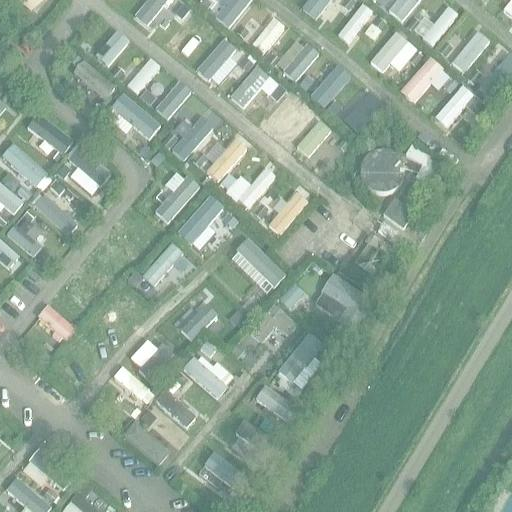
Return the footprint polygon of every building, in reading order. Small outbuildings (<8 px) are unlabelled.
[(52,0),(30,0),(29,1),(42,13),(54,1),(52,0)] [(172,0),(171,0),(151,0),(135,21),(147,31),(172,0)] [(208,0),(204,0),(198,8),(205,13),(213,4),(208,0)] [(228,34),(253,3),(249,0),(233,0),(215,24),(228,34)] [(334,0),(312,0),(301,14),(315,25),(334,0)] [(350,0),(347,0),(340,8),(347,14),(355,4),(350,0)] [(372,0),(372,1),(381,9),(388,0),(372,0)] [(424,0),(402,0),(389,16),(402,27),(424,0)] [(182,7),(175,16),(181,21),(188,12),(182,7)] [(372,17),(363,10),(337,42),(347,49),(372,17)] [(458,20),(448,12),(422,43),(432,51),(458,20)] [(381,18),(373,28),(379,33),(387,23),(381,18)] [(413,20),(405,30),(411,36),(420,26),(413,20)] [(263,59),(285,32),(273,23),(252,50),(263,59)] [(241,29),(235,36),(242,42),(248,34),(241,29)] [(212,32),(204,41),(211,47),(219,38),(212,32)] [(407,48),(395,37),(369,67),(382,78),(407,48)] [(489,47),(478,37),(452,68),(463,78),(489,47)] [(128,49),(116,38),(94,64),(106,74),(128,49)] [(87,44),(81,51),(87,56),(93,49),(87,44)] [(445,44),(437,54),(443,60),(452,49),(445,44)] [(490,65),(502,49),(494,44),(483,59),(490,65)] [(236,56),(223,45),(197,75),(209,86),(236,56)] [(295,88),(318,59),(306,49),(283,78),(295,88)] [(416,54),(407,64),(414,69),(422,59),(416,54)] [(74,56),(68,63),(77,71),(83,63),(74,56)] [(272,57),(266,64),(273,71),(279,63),(272,57)] [(246,61),(239,69),(246,75),(253,67),(246,61)] [(511,85),(511,63),(510,61),(479,95),(493,107),(511,85)] [(5,65),(12,71),(14,68),(7,62),(5,65)] [(159,72),(149,64),(126,92),(136,100),(159,72)] [(443,76),(430,64),(400,98),(413,109),(443,76)] [(115,93),(83,68),(73,80),(105,105),(115,93)] [(117,70),(109,78),(115,83),(123,75),(117,70)] [(323,114),(349,83),(336,72),(310,102),(323,114)] [(268,83),(255,73),(229,104),(242,115),(268,83)] [(475,73),(466,83),(473,88),(481,79),(475,73)] [(450,80),(442,89),(449,95),(457,86),(450,80)] [(303,82),(297,89),(303,94),(309,87),(303,82)] [(191,97),(179,87),(155,115),(167,125),(191,97)] [(278,89),(269,100),(275,105),(284,94),(278,89)] [(474,101),(462,91),(434,124),(446,133),(474,101)] [(148,96),(142,103),(148,108),(155,101),(148,96)] [(298,110),(287,100),(266,124),(277,134),(298,110)] [(160,132),(123,101),(111,115),(148,146),(160,132)] [(359,140),(383,112),(369,101),(345,128),(359,140)] [(336,120),(342,113),(336,107),(330,115),(336,120)] [(483,107),(474,117),(481,123),(490,113),(483,107)] [(311,113),(304,120),(313,128),(320,120),(311,113)] [(74,146),(38,118),(28,130),(64,159),(74,146)] [(213,135),(201,123),(171,155),(183,167),(213,135)] [(331,137),(319,127),(296,153),(307,163),(331,137)] [(169,137),(161,146),(168,152),(176,143),(169,137)] [(343,141),(337,149),(343,154),(350,147),(343,141)] [(246,154),(235,144),(205,177),(216,187),(246,154)] [(422,168),(414,181),(428,189),(442,167),(411,148),(405,158),(422,168)] [(144,149),(138,155),(144,161),(151,155),(144,149)] [(47,179),(12,150),(1,163),(36,192),(47,179)] [(54,153),(49,159),(56,164),(61,158),(54,153)] [(110,179),(79,153),(68,165),(100,191),(110,179)] [(159,153),(149,165),(155,170),(165,159),(159,153)] [(199,154),(191,164),(197,170),(206,160),(199,154)] [(396,160),(393,157),(390,155),(385,154),(381,154),(377,154),(373,155),(369,157),(366,160),(363,163),(361,167),(360,171),(360,175),(360,179),(361,183),(363,187),(366,191),(369,193),(373,195),(377,197),(381,197),(385,197),(389,196),(392,194),(396,192),(398,189),(401,186),(402,182),(403,178),(403,174),(403,170),(401,166),(399,163),(396,160)] [(63,167),(55,177),(62,183),(70,173),(63,167)] [(274,183),(264,174),(237,206),(247,215),(274,183)] [(227,177),(218,187),(226,194),(235,185),(227,177)] [(168,230),(198,193),(185,182),(155,219),(168,230)] [(54,183),(48,189),(57,199),(63,193),(54,183)] [(23,208),(0,189),(0,208),(14,220),(23,208)] [(22,189),(16,195),(26,204),(31,198),(22,189)] [(308,208),(297,198),(268,230),(279,240),(308,208)] [(78,231),(44,201),(34,213),(67,243),(78,231)] [(191,252),(223,214),(209,202),(177,239),(191,252)] [(394,202),(382,218),(402,232),(414,216),(394,202)] [(260,207),(252,216),(259,222),(267,212),(260,207)] [(28,212),(22,218),(29,224),(35,218),(28,212)] [(228,216),(222,223),(232,232),(238,225),(228,216)] [(134,248),(140,254),(149,246),(122,219),(108,234),(118,244),(114,248),(124,258),(134,248)] [(402,241),(383,228),(356,266),(374,280),(402,241)] [(41,253),(14,231),(6,241),(33,263),(41,253)] [(274,293),(286,280),(247,243),(235,256),(274,293)] [(20,264),(0,247),(0,269),(9,277),(20,264)] [(183,260),(172,250),(143,279),(154,290),(183,260)] [(106,289),(114,277),(83,257),(75,269),(106,289)] [(0,274),(0,284),(2,287),(8,280),(0,274)] [(134,275),(127,284),(135,291),(143,283),(134,275)] [(373,306),(332,280),(320,298),(347,315),(338,328),(353,338),(373,306)] [(185,294),(203,311),(213,300),(195,284),(185,294)] [(293,288),(279,303),(289,313),(303,298),(293,288)] [(248,302),(241,310),(249,317),(255,309),(248,302)] [(191,348),(217,320),(205,309),(179,336),(191,348)] [(288,343),(299,329),(273,309),(249,339),(261,348),(274,332),(288,343)] [(77,335),(47,310),(36,323),(66,348),(77,335)] [(109,346),(118,335),(91,312),(82,323),(109,346)] [(237,314),(228,322),(234,329),(243,320),(237,314)] [(322,350),(307,339),(278,378),(292,389),(322,350)] [(204,345),(199,352),(209,360),(214,353),(204,345)] [(238,346),(230,355),(236,361),(245,352),(238,346)] [(150,388),(174,361),(160,349),(136,377),(150,388)] [(326,352),(320,358),(330,367),(336,361),(326,352)] [(44,354),(36,363),(45,370),(52,361),(44,354)] [(227,395),(194,364),(184,375),(217,406),(227,395)] [(154,400),(122,373),(113,383),(145,411),(154,400)] [(178,375),(172,381),(182,390),(188,384),(178,375)] [(299,416),(265,393),(256,406),(290,429),(299,416)] [(195,422),(168,399),(159,410),(186,432),(195,422)] [(128,405),(122,412),(129,418),(135,411),(128,405)] [(111,447),(121,437),(95,412),(86,422),(111,447)] [(147,415),(140,423),(148,430),(155,422),(147,415)] [(266,460),(275,448),(244,427),(235,439),(266,460)] [(277,428),(270,438),(280,446),(287,436),(277,428)] [(158,473),(170,459),(134,429),(123,443),(158,473)] [(73,484),(40,456),(31,467),(64,495),(73,484)] [(240,499),(250,485),(214,459),(204,473),(240,499)] [(250,461),(245,467),(253,474),(258,468),(250,461)] [(49,511),(18,485),(9,496),(27,511),(49,511)] [(85,485),(77,495),(84,501),(92,491),(85,485)] [(48,490),(43,496),(56,507),(61,501),(48,490)]
